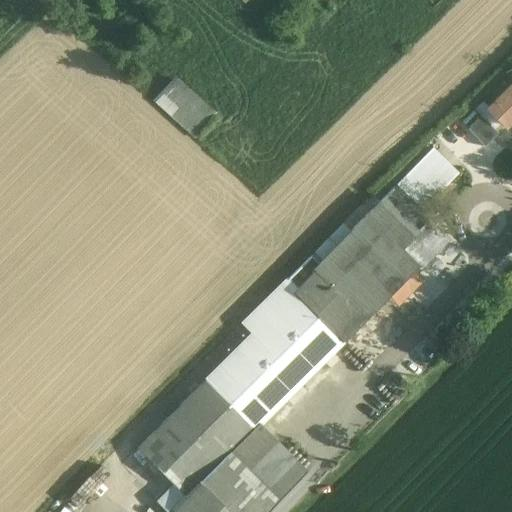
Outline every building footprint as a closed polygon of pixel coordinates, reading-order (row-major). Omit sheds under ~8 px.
[(172,79),(153,101),(196,137),(214,116),(172,79)] [(511,86),(489,109),(506,126),(511,119),(511,86)] [(481,116),(468,129),(485,147),(498,134),(481,116)] [(426,154),(392,189),(418,214),(452,179),(426,154)] [(319,264),(297,288),(349,338),(415,270),(398,253),(427,223),(418,214),(392,189),(319,264)] [(427,223),(398,253),(415,270),(445,240),(427,223)] [(289,280),(297,288),(319,264),(311,257),(289,280)] [(262,305),(272,315),(254,332),(138,448),(170,481),(156,495),(169,510),(171,509),(173,511),(268,511),(306,472),(259,426),(349,338),(297,288),(289,280),(288,280),(262,305)] [(254,332),(272,315),(262,305),(244,322),(254,332)]
